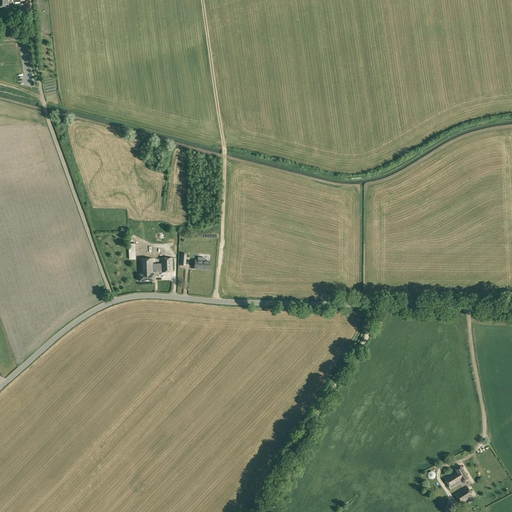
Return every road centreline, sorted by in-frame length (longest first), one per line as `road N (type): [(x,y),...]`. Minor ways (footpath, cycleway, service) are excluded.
road 1 (unclassified): [(389,305),(112,300),(0,387)]
road 2 (track): [(272,511),(320,405),(365,340)]
road 3 (unclassified): [(389,305),(511,308)]
